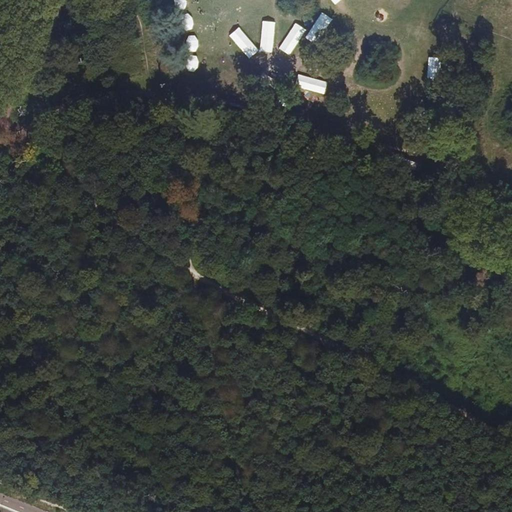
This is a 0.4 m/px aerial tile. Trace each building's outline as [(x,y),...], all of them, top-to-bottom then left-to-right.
[(320,0),(320,19),(343,20),(343,0),(320,0)] [(261,50),(273,51),(274,20),(262,19),(261,50)] [(291,23),(280,52),(292,56),(303,27),(291,23)] [(231,36),(249,58),(258,51),(240,28),(231,36)] [(301,89),(297,101),(321,108),(324,96),(301,89)]
